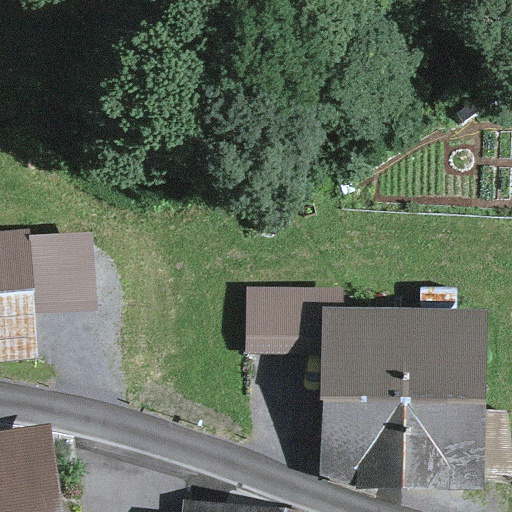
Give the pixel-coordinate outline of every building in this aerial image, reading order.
[(0,298),(20,298),(17,244),(0,245),(0,298)] [(250,283),(249,349),(319,350),(320,284),(250,283)] [(0,352),(23,351),(20,298),(0,298),(0,352)] [(364,343),(328,342),(327,406),(463,408),(463,324),(365,321),(364,343)] [(511,474),(511,464),(506,412),(463,408),(327,406),(327,471),(362,472),(362,486),(460,488),(461,473),(511,474)] [(0,511),(40,511),(32,445),(1,448),(0,443),(0,511)] [(223,511),(224,508),(185,503),(184,511),(223,511)]
